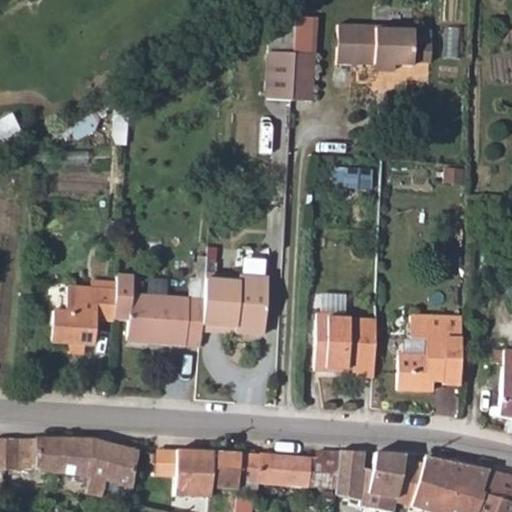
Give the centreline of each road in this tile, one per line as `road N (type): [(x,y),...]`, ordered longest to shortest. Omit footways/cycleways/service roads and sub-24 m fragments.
road 1 (residential): [(0,415),(443,439),(511,452)]
road 2 (unknown): [(297,431),(305,147),(337,92)]
